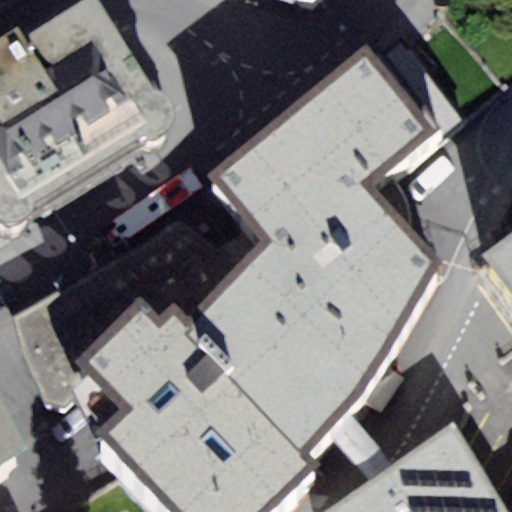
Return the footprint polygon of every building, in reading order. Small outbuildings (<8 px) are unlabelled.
[(313,0),(270,0),(303,11),(313,0)] [(0,244),(148,152),(158,152),(168,147),(179,134),(177,116),(167,102),(151,96),(97,22),(0,79),(0,244)] [(164,351),(143,334),(90,387),(130,433),(106,455),(158,511),(294,511),(323,483),(325,460),(367,425),(429,288),(369,212),(458,128),(403,50),(215,202),(234,224),(268,265),(192,343),(183,334),(164,351)] [(268,265),(234,224),(215,240),(196,218),(23,329),(66,402),(90,387),(143,334),(164,351),(183,334),(192,343),(268,265)] [(511,319),(511,265),(486,285),(511,319)] [(0,427),(0,501),(29,484),(0,427)] [(501,511),(450,443),(351,511),(501,511)]
